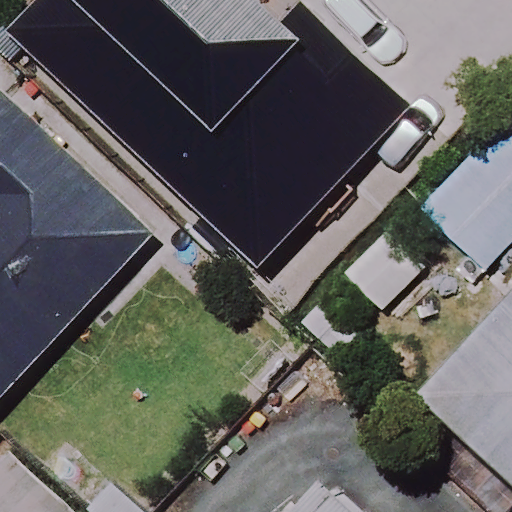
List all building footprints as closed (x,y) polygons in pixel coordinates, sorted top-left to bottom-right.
[(66,116),(49,134),(0,86),(0,410),(93,315),(106,328),(193,239),(132,180),(114,198),(81,166),(98,148),(66,116)] [(511,248),(511,122),(432,202),(495,265),(511,248)] [(511,312),(437,394),(511,463),(511,312)] [(75,511),(9,454),(0,464),(0,511),(75,511)] [(387,511),(345,472),(307,511),(387,511)]
